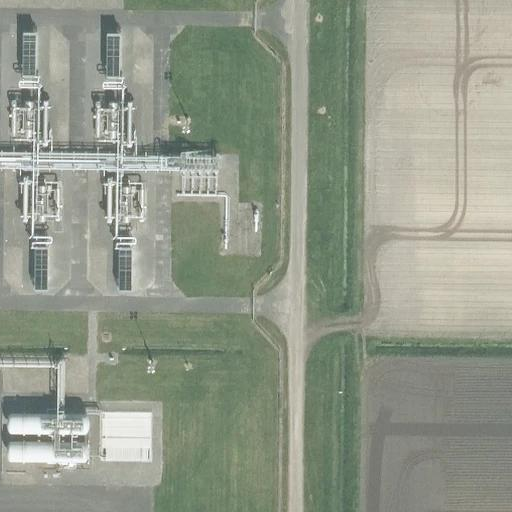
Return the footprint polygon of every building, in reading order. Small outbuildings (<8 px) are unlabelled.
[(34,29),(18,29),(17,70),(33,70),(34,29)] [(100,29),(99,71),(117,71),(118,29),(100,29)] [(217,172),(217,148),(176,148),(175,172),(217,172)] [(28,243),(28,286),(47,286),(46,243),(28,243)] [(112,243),(112,285),(131,286),(131,244),(112,243)] [(84,459),(85,411),(6,409),(5,457),(84,459)]
